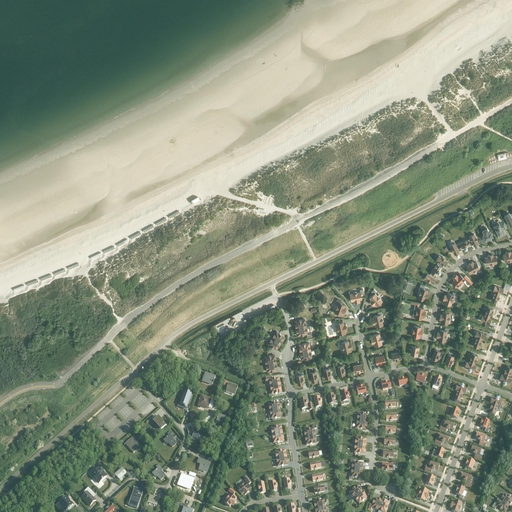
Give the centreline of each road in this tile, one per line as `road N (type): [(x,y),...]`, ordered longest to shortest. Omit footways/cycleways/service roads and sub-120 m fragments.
road 1 (unclassified): [(0,401),(21,388),(61,382),(184,281),(511,102)]
road 2 (unclassified): [(132,375),(189,324),(511,166)]
road 3 (unclassified): [(0,489),(132,375)]
road 4 (unclassified): [(424,366),(443,282),(473,252),(511,244)]
road 5 (residential): [(434,511),(481,385)]
road 6 (unclassified): [(397,498),(373,481),(378,406),(370,379)]
